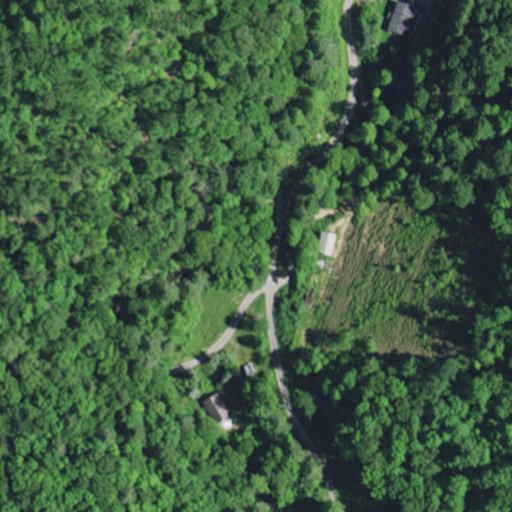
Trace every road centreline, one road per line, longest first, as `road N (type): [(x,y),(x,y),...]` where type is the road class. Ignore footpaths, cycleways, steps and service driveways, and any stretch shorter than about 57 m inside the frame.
road 1 (residential): [(180,511),(142,462),(88,426),(0,414),(55,382),(158,375),(197,364),(220,347),(270,285),(292,194),(352,105),(352,0)]
road 2 (residential): [(319,0),(269,136),(151,267),(126,288),(78,302),(0,302)]
road 3 (residential): [(436,0),(432,16),(404,45),(369,143),(301,230),(290,274),(270,285)]
road 4 (residential): [(270,285),(285,388),(343,511)]
